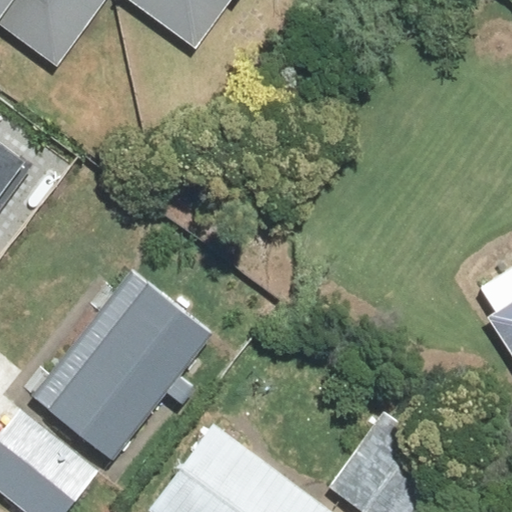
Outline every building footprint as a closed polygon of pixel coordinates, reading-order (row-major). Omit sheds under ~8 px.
[(0,0),(0,27),(60,70),(108,0),(121,0),(201,56),(239,0),(0,0)] [(0,213),(38,161),(0,133),(0,213)] [(493,311),(485,317),(511,356),(511,261),(476,286),(493,311)] [(178,404),(192,385),(177,374),(212,329),(129,265),(29,394),(112,458),(162,393),(178,404)] [(0,418),(0,494),(23,511),(66,511),(100,469),(13,402),(0,418)] [(387,409),(323,486),(354,511),(396,511),(443,456),(387,409)] [(330,511),(207,421),(142,509),(145,511),(330,511)]
